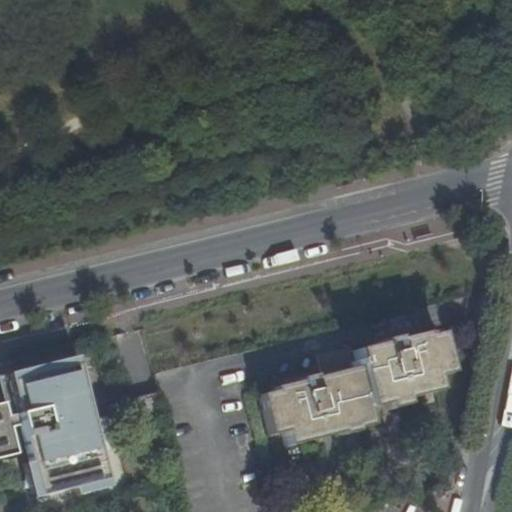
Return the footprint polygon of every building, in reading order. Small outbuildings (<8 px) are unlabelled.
[(282,435),(284,440),(299,436),(301,444),(339,435),(340,438),(356,434),(355,431),(370,428),(366,411),(381,407),(401,402),(421,398),(418,389),(433,385),(432,380),(446,377),(437,336),(422,339),(421,336),(396,342),(395,340),(379,343),(380,346),(352,353),(351,346),(317,354),(322,377),(314,379),(315,381),(272,392),(272,393),(257,396),(267,438),(282,435)] [(0,456),(17,452),(10,426),(19,423),(38,496),(107,478),(77,362),(0,381),(0,386),(6,408),(0,409),(0,456)] [(435,394),(433,385),(418,389),(421,398),(435,394)] [(153,396),(134,401),(140,423),(158,418),(153,396)] [(401,402),(381,407),(383,414),(402,409),(401,402)] [(299,436),(284,440),(286,448),(301,444),(299,436)]
